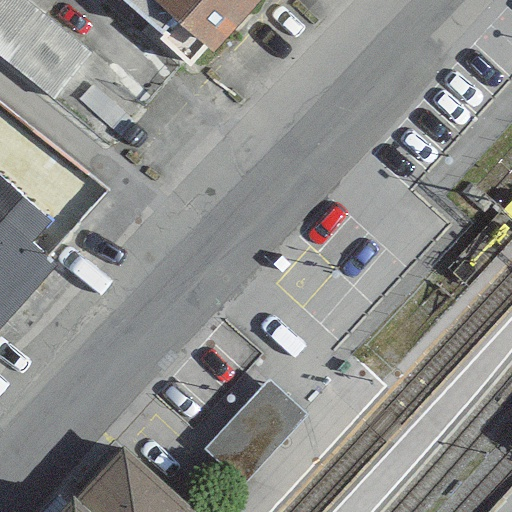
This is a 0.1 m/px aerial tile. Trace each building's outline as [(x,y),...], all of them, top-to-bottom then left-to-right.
[(40,0),(0,0),(0,46),(58,88),(94,38),(40,0)] [(162,0),(208,42),(247,0),(162,0)] [(0,159),(0,342),(91,234),(0,159)] [(261,372),(208,446),(251,476),(303,402),(261,372)] [(204,511),(125,440),(58,511),(204,511)]
